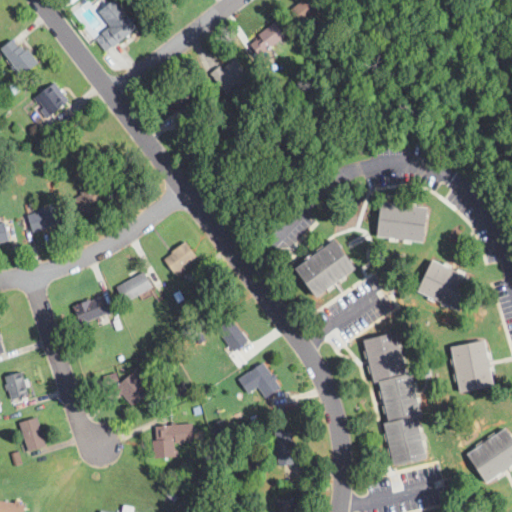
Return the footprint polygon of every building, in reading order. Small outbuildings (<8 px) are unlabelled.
[(92,38),(102,51),(133,27),(112,0),(107,0),(94,10),(107,26),(92,38)] [(0,43),(0,53),(20,74),(34,61),(9,35),(0,43)] [(235,71),(221,62),(210,79),(224,88),(235,71)] [(44,117),(66,98),(50,79),(30,96),(40,107),(37,109),(44,117)] [(89,215),(110,199),(98,184),(77,200),(89,215)] [(426,241),(431,207),(383,201),(379,235),(426,241)] [(64,220),(57,203),(28,216),(35,232),(64,220)] [(0,223),(0,243),(10,241),(6,222),(0,223)] [(298,266),(318,296),(359,268),(340,239),(298,266)] [(165,257),(176,273),(199,258),(189,242),(165,257)] [(420,293),(464,310),(477,277),(433,259),(420,293)] [(126,301),(154,287),(146,271),(118,286),(126,301)] [(110,315),(105,296),(75,304),(80,322),(110,315)] [(228,350),(243,341),(230,317),(214,326),(228,350)] [(370,338),(395,465),(429,459),(404,331),(370,338)] [(490,340),(454,346),(462,392),(497,386),(490,340)] [(266,397),(282,387),(266,362),(250,372),(266,397)] [(115,388),(132,407),(154,389),(137,369),(115,388)] [(6,376),(13,399),(31,394),(24,371),(6,376)] [(21,422),(30,451),(48,446),(38,417),(21,422)] [(176,457),(175,442),(195,442),(195,424),(154,425),(155,458),(176,457)] [(489,482),(511,467),(511,429),(510,426),(470,451),(489,482)] [(277,431),(278,465),(295,465),(295,431),(277,431)] [(0,511),(25,511),(27,505),(0,500),(0,511)] [(298,511),(298,501),(279,501),(279,511),(298,511)]
